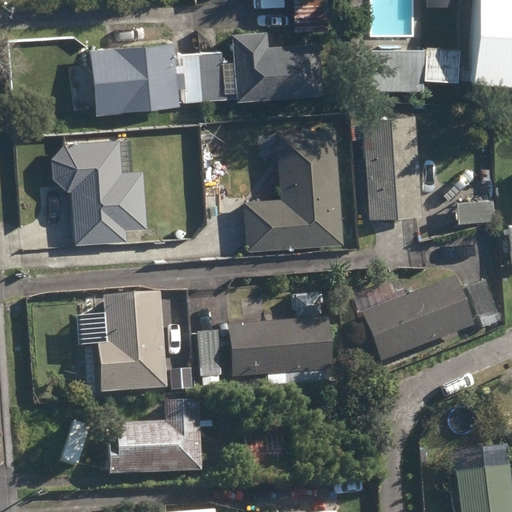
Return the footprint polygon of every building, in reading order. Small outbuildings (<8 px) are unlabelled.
[(300,0),(294,0),(296,34),(328,33),(327,0),(300,0)] [(427,0),(427,8),(455,8),(454,0),(427,0)] [(511,0),(471,0),(467,83),(511,86),(511,0)] [(222,54),(201,56),(205,102),(238,98),(239,104),(323,97),(319,46),(269,49),(267,34),(233,37),(236,64),(223,66),(222,54)] [(173,46),(91,53),(96,115),(180,108),(179,104),(205,102),(201,56),(174,58),(173,46)] [(417,81),(451,83),(452,52),(419,50),(417,81)] [(350,91),(413,91),(414,51),(350,51),(350,91)] [(366,140),(371,221),(422,218),(415,120),(364,124),(364,127),(352,129),(353,141),(366,140)] [(245,204),(248,253),(344,247),(336,131),(277,135),(282,201),(245,204)] [(72,191),(77,245),(127,241),(126,233),(148,232),(143,174),(122,176),(120,143),(64,148),(52,162),(54,181),(66,192),(72,191)] [(459,206),(459,224),(495,222),(494,204),(459,206)] [(467,289),(480,323),(499,315),(486,281),(467,289)] [(363,317),(382,367),(475,330),(456,282),(363,317)] [(98,347),(101,398),(167,393),(160,298),(104,302),(107,346),(98,347)] [(229,331),(234,382),(333,373),(329,322),(229,331)] [(198,338),(201,372),(221,371),(219,337),(198,338)] [(202,381),(203,390),(220,389),(219,379),(202,381)] [(110,448),(111,480),(202,476),(199,405),(165,407),(166,427),(117,429),(118,447),(110,448)] [(248,435),(249,475),(293,473),(292,434),(248,435)] [(458,472),(462,511),(511,511),(511,474),(511,467),(458,472)]
